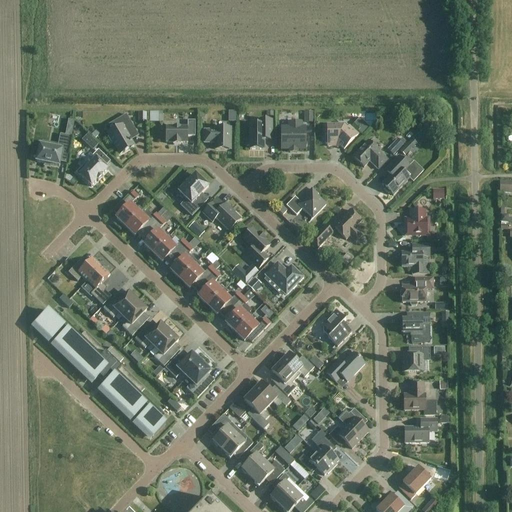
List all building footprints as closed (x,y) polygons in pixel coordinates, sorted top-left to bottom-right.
[(146,113),(138,113),(138,122),(146,122),(146,113)] [(149,113),(149,123),(159,123),(159,113),(149,113)] [(304,123),(313,123),(313,113),(304,113),(304,123)] [(133,147),(130,142),(126,135),(134,130),(126,115),(117,120),(121,127),(108,135),(109,136),(107,137),(111,144),(113,142),(120,155),(133,147)] [(362,136),(369,128),(359,119),(354,124),(360,130),(358,132),(362,136)] [(250,141),(247,141),(247,147),(250,147),(250,150),(264,150),(264,141),(264,133),(272,133),(272,121),(258,121),(258,126),(250,126),(250,141)] [(187,144),(188,137),(195,137),(195,122),(187,122),(187,128),(165,128),(165,144),(173,144),(173,146),(180,146),(180,144),(187,144)] [(305,129),(302,129),(302,123),(292,123),(292,129),(282,129),(282,151),(305,150),(305,129)] [(339,146),(344,151),(358,136),(349,127),(344,124),(338,124),(338,126),(327,127),(327,137),(325,137),(325,145),(328,145),(328,147),(335,147),(337,148),(339,146)] [(215,150),(230,150),(230,129),(215,129),(215,132),(204,132),(204,144),(215,144),(215,150)] [(39,146),(36,163),(59,167),(61,154),(64,155),(68,156),(71,137),(64,136),(60,135),(57,150),(39,146)] [(98,145),(92,140),(87,146),(92,151),(98,145)] [(393,156),(399,150),(403,146),(397,140),(393,144),(387,150),(389,152),(393,156)] [(369,163),(378,171),(387,161),(379,153),(379,152),(368,142),(353,158),(364,168),(369,163)] [(409,143),(400,152),(404,156),(413,147),(409,143)] [(93,157),(96,160),(86,170),(83,167),(77,174),(91,188),(97,182),(103,177),(102,176),(108,170),(105,167),(109,162),(98,151),(93,157)] [(393,196),(410,179),(404,173),(409,167),(398,157),(385,171),(390,176),(381,185),(383,187),(383,190),(388,195),(391,195),(393,196)] [(195,176),(186,186),(184,184),(178,190),(181,192),(179,193),(187,201),(182,206),(192,216),(204,204),(198,198),(208,188),(206,186),(208,185),(202,179),(201,181),(195,176)] [(511,182),(500,183),(500,194),(511,193),(511,182)] [(326,206),(316,197),(318,195),(312,190),(306,195),(308,197),(301,204),(295,198),(286,207),(296,217),(303,210),(312,220),(326,206)] [(433,191),(433,201),(444,201),(444,191),(433,191)] [(121,207),(125,211),(118,219),(126,227),(142,211),(139,207),(138,208),(136,210),(131,205),(136,200),(139,197),(134,193),(131,196),(121,207)] [(213,223),(216,220),(229,233),(241,221),(231,211),(232,211),(226,205),(219,211),(212,204),(203,213),(213,223)] [(287,212),(282,207),(278,212),(282,216),(287,212)] [(142,211),(126,227),(135,236),(145,227),(149,231),(161,219),(156,214),(153,217),(147,211),(145,213),(142,211)] [(350,237),(356,243),(362,237),(356,231),(357,229),(356,228),(361,222),(350,211),(338,223),(340,224),(334,230),(346,241),(350,237)] [(425,219),(425,211),(409,212),(410,223),(405,223),(405,237),(415,237),(416,238),(420,237),(429,236),(429,219),(425,219)] [(154,236),(145,245),(154,254),(170,237),(166,234),(163,236),(158,231),(163,226),(163,227),(166,223),(161,219),(149,231),(154,236)] [(194,223),(188,230),(195,236),(201,230),(194,223)] [(325,226),(310,242),(317,250),(332,234),(325,226)] [(241,242),(251,252),(247,256),(245,258),(258,270),(260,269),(269,259),(263,253),(270,246),(264,240),(266,239),(260,233),(258,235),(253,229),(243,240),(241,242)] [(170,237),(154,254),(163,262),(172,253),(177,257),(189,245),(183,240),(180,243),(181,243),(176,248),(170,243),(173,240),(170,237)] [(181,262),(172,271),(181,280),(197,263),(188,255),(193,250),(189,245),(177,257),(181,262)] [(401,254),(402,268),(412,268),(412,276),(422,276),(429,276),(428,259),(429,259),(429,246),(412,246),(412,253),(401,254)] [(69,273),(77,282),(82,278),(87,283),(102,268),(93,259),(84,268),(83,270),(77,265),(69,273)] [(197,263),(181,280),(190,288),(197,281),(202,286),(213,274),(216,271),(220,266),(215,262),(211,266),(208,269),(203,275),(198,269),(200,266),(197,263)] [(278,264),(266,276),(287,295),(303,278),(292,267),(287,272),(278,264)] [(238,267),(232,273),(245,285),(251,279),(238,267)] [(87,283),(95,291),(91,295),(92,297),(96,300),(105,292),(100,287),(102,285),(110,276),(102,268),(87,283)] [(199,297),(208,307),(224,290),(221,287),(218,289),(213,284),(218,279),(213,274),(202,286),(206,290),(199,297)] [(248,286),(255,293),(262,285),(256,278),(248,286)] [(417,306),(417,303),(425,303),(425,290),(433,290),(432,279),(415,280),(415,287),(402,288),(402,304),(410,304),(410,306),(411,307),(416,307),(417,306)] [(224,290),(208,307),(217,315),(225,307),(229,311),(240,300),(243,297),(239,293),(236,295),(231,301),(225,296),(228,293),(224,290)] [(119,313),(123,317),(138,302),(129,293),(121,302),(116,296),(104,308),(114,318),(119,313)] [(69,309),(73,305),(63,296),(59,300),(69,309)] [(234,315),(226,323),(236,333),(253,315),(249,312),(251,311),(245,305),(249,302),(243,297),(240,300),(229,311),(234,315)] [(138,302),(123,317),(128,322),(123,327),(132,336),(144,324),(139,319),(147,310),(138,302)] [(136,423),(152,438),(165,425),(161,421),(164,418),(139,394),(143,389),(118,365),(123,360),(111,348),(106,353),(84,333),(80,337),(55,313),(52,316),(48,312),(35,325),(51,341),(64,328),(67,331),(54,344),(94,382),(99,377),(103,381),(107,376),(110,379),(101,389),(133,420),(145,407),(149,410),(136,423)] [(328,339),(337,348),(352,333),(343,325),(346,322),(335,312),(322,326),(323,328),(323,333),(329,339),(328,339)] [(289,314),(284,319),(292,326),(297,321),(289,314)] [(244,341),(246,339),(252,344),(268,327),(263,322),(258,327),(257,327),(252,322),(256,318),(253,315),(236,333),(244,341)] [(402,321),(403,334),(411,334),(411,336),(421,336),(421,326),(429,326),(429,315),(407,315),(407,321),(402,321)] [(150,343),(155,348),(170,333),(161,324),(153,332),(147,327),(135,339),(145,349),(150,343)] [(170,333),(155,348),(159,352),(154,357),(164,367),(176,355),(171,349),(179,341),(170,333)] [(403,357),(403,373),(422,373),(422,362),(429,362),(429,349),(409,350),(409,356),(403,357)] [(182,373),(187,378),(201,363),(192,354),(183,363),(177,357),(165,368),(176,379),(182,373)] [(365,365),(353,354),(342,365),(338,361),(326,374),(336,384),(341,378),(347,384),(365,365)] [(280,365),(296,380),(301,375),(304,379),(314,369),(304,359),(299,365),(289,355),(280,365)] [(314,357),(310,362),(319,371),(323,366),(314,357)] [(201,363),(187,378),(192,383),(186,389),(196,400),(208,388),(201,382),(211,373),(201,363)] [(296,389),(292,384),(296,380),(280,365),(272,373),(281,383),(277,387),(288,398),(296,389)] [(252,393),(268,409),(273,404),(277,408),(281,404),(285,408),(290,403),(276,389),(271,394),(261,384),(252,393)] [(404,396),(404,412),(423,411),(424,417),(436,417),(435,402),(425,402),(425,395),(424,395),(423,384),(409,385),(410,396),(404,396)] [(264,413),(268,409),(252,393),(244,402),(254,412),(249,417),(263,431),(269,426),(265,422),(269,418),(264,413)] [(167,404),(177,413),(181,409),(171,399),(167,404)] [(229,410),(239,419),(245,413),(235,404),(229,410)] [(310,408),(305,414),(310,419),(316,413),(310,408)] [(339,421),(346,428),(360,442),(368,433),(359,423),(363,419),(354,410),(348,416),(346,413),(339,421)] [(217,447),(222,451),(236,436),(228,428),(231,424),(223,416),(214,426),(222,433),(212,443),(217,447)] [(304,416),(300,421),(304,425),(308,421),(304,416)] [(316,418),(313,421),(318,426),(321,423),(316,418)] [(404,429),(404,445),(428,444),(428,433),(437,433),(436,420),(420,421),(420,428),(404,429)] [(311,422),(307,425),(313,431),(317,427),(311,422)] [(352,450),(360,442),(346,428),(341,432),(337,428),(329,436),(339,446),(343,442),(352,450)] [(236,436),(222,451),(226,455),(225,456),(230,460),(238,451),(242,456),(253,445),(240,432),(236,436)] [(320,451),(316,455),(332,470),(337,465),(336,464),(339,462),(329,453),(334,448),(324,438),(316,446),(320,451)] [(246,474),(251,478),(265,464),(256,456),(263,448),(259,444),(245,458),(249,462),(241,471),(245,475),(246,474)] [(289,444),(284,450),(290,455),(295,450),(289,444)] [(327,475),(332,470),(316,455),(312,459),(308,454),(305,458),(303,456),(298,461),(310,473),(315,468),(324,477),(326,474),(327,475)] [(294,462),(290,466),(295,471),(299,467),(294,462)] [(265,464),(251,478),(255,483),(254,484),(258,488),(267,479),(272,485),(284,472),(275,463),(269,469),(265,464)] [(410,476),(423,489),(431,481),(430,480),(434,476),(431,473),(427,477),(418,468),(410,476)] [(447,482),(450,473),(440,469),(437,479),(447,482)] [(275,502),(279,506),(293,492),(285,483),(289,479),(284,475),(274,486),(278,490),(270,499),(274,503),(275,502)] [(406,488),(401,492),(402,493),(410,501),(411,501),(415,496),(415,497),(423,489),(410,476),(402,484),(406,488)] [(293,492),(279,506),(284,510),(283,511),(290,511),(295,507),(300,511),(305,511),(314,504),(309,500),(306,503),(293,492)] [(383,504),(391,511),(408,511),(413,508),(404,500),(400,505),(391,496),(383,504)] [(197,511),(223,511),(210,499),(197,511)]
